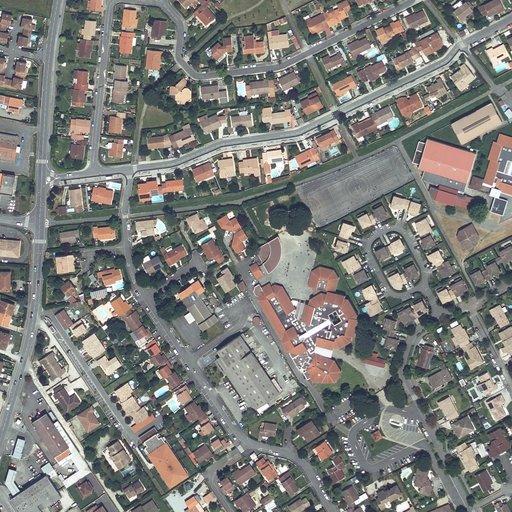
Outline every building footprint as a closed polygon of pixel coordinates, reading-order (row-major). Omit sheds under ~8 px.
[(91,0),(90,10),(102,11),(102,7),(101,7),(102,0),(91,0)] [(500,0),(492,0),(478,7),(485,17),(490,14),(490,15),(493,13),(504,8),(500,0)] [(325,12),(323,13),(330,26),(334,24),(333,23),(341,19),(347,16),(345,11),(349,10),(345,1),(337,4),(339,8),(329,13),(327,11),(325,12)] [(456,6),(452,8),(454,11),(460,19),(466,15),(473,9),(467,1),(463,4),(457,8),(456,6)] [(199,7),(193,13),(196,16),(198,14),(203,20),(202,21),(206,25),(216,16),(207,6),(202,10),(199,7)] [(136,10),(125,9),(123,26),(134,27),(135,19),(136,10)] [(409,16),(405,18),(411,29),(428,20),(423,10),(416,14),(410,17),(409,16)] [(322,13),(311,19),(311,20),(307,22),(312,33),(317,31),(324,27),(325,28),(330,26),(323,13),(322,13)] [(96,21),(85,20),(84,39),(91,40),(92,35),(94,35),(96,21)] [(166,21),(154,20),(152,37),(161,39),(161,34),(164,34),(164,28),(166,29),(166,21)] [(379,29),(376,31),(382,44),(386,43),(384,39),(391,36),(399,32),(404,31),(398,21),(394,23),(394,22),(385,26),(385,27),(380,30),(379,29)] [(1,30),(0,32),(0,40),(7,42),(10,32),(1,30)] [(133,34),(122,32),(122,36),(121,36),(120,40),(121,40),(121,46),(120,51),(131,53),(133,37),(133,34)] [(438,32),(415,43),(416,46),(418,51),(423,48),(425,54),(432,50),(430,46),(432,46),(433,47),(443,42),(438,32)] [(19,34),(17,44),(28,46),(30,36),(19,34)] [(272,37),(268,37),(270,48),(274,48),(274,47),(281,46),(281,47),(289,46),(287,34),(272,35),(272,37)] [(254,35),(244,36),(245,40),(246,45),(244,45),(244,50),(255,49),(255,51),(256,53),(265,52),(264,41),(257,42),(255,42),(254,39),(254,35)] [(214,52),(212,54),(217,59),(224,53),(223,52),(226,49),(226,51),(233,50),(231,37),(223,38),(224,45),(222,45),(219,42),(211,49),(214,52)] [(366,37),(349,46),(353,55),(371,46),(366,37)] [(84,39),(81,39),(79,57),(89,57),(90,51),(91,44),(92,44),(92,40),(91,40),(84,39)] [(494,50),(488,53),(493,63),(509,54),(504,44),(494,50)] [(412,50),(393,59),(397,68),(405,64),(406,65),(413,61),(412,59),(421,55),(418,51),(416,46),(411,48),(412,50)] [(163,51),(148,50),(146,68),(158,70),(158,65),(160,65),(161,56),(162,57),(163,51)] [(329,55),(321,59),(326,69),(344,60),(340,52),(337,53),(337,55),(330,58),(329,55)] [(4,74),(6,57),(0,56),(0,83),(4,84),(4,86),(22,88),(23,77),(25,77),(27,61),(17,60),(14,79),(5,78),(6,74),(4,74)] [(371,65),(359,70),(362,77),(368,74),(371,81),(379,77),(377,72),(379,72),(379,73),(387,69),(383,61),(372,66),(371,65)] [(461,68),(451,77),(460,89),(468,83),(475,77),(465,63),(460,67),(461,68)] [(127,66),(116,65),(115,79),(116,79),(115,84),(127,86),(128,81),(125,80),(127,66)] [(88,71),(78,70),(77,83),(75,83),(74,89),(85,90),(87,90),(88,84),(87,84),(88,71)] [(282,77),(278,79),(284,90),(300,82),(294,71),(289,74),(290,75),(283,79),(282,77)] [(352,75),(332,84),(338,96),(348,90),(347,89),(356,85),(352,75)] [(258,82),(253,82),(254,85),(250,85),(246,86),(246,91),(251,91),(251,94),(270,92),(270,95),(275,94),(273,80),(269,80),(268,78),(264,79),(264,81),(259,81),(259,82),(258,83),(258,82)] [(438,82),(427,87),(432,97),(435,95),(436,97),(447,92),(441,78),(437,80),(438,82)] [(176,86),(171,86),(171,94),(176,94),(176,98),(182,98),(181,100),(181,102),(186,103),(186,100),(190,96),(191,97),(191,93),(190,91),(191,90),(188,87),(186,87),(183,84),(185,82),(183,79),(177,84),(176,84),(176,86)] [(127,86),(115,84),(114,89),(113,89),(112,102),(123,103),(123,94),(124,90),(127,90),(127,86)] [(205,86),(201,87),(202,99),(220,96),(220,102),(228,101),(227,90),(219,91),(218,85),(212,86),(212,87),(205,88),(205,86)] [(85,90),(74,89),(73,101),(76,102),(76,106),(83,107),(83,102),(84,95),(85,90)] [(309,97),(301,101),(307,113),(316,109),(315,108),(322,104),(316,92),(309,96),(309,97)] [(23,100),(0,94),(0,102),(4,103),(4,101),(9,103),(8,109),(19,112),(20,106),(22,106),(23,100)] [(407,97),(402,99),(403,101),(398,103),(403,115),(410,112),(409,111),(412,109),(413,110),(423,105),(417,94),(410,97),(411,99),(408,100),(407,97)] [(491,102),(452,123),(462,143),(502,122),(491,102)] [(389,106),(371,114),(372,116),(377,125),(381,123),(381,121),(385,119),(394,115),(389,106)] [(272,111),(263,112),(264,121),(270,120),(272,120),(272,122),(273,123),(287,121),(292,120),(290,109),(285,110),(285,112),(272,113),(272,111)] [(251,114),(231,117),(233,126),(246,125),(253,124),(251,114)] [(199,119),(200,122),(202,126),(204,132),(210,130),(222,125),(221,123),(218,117),(217,115),(208,118),(207,115),(199,119)] [(122,117),(111,116),(110,123),(111,123),(111,127),(109,127),(109,132),(121,133),(122,117)] [(367,122),(353,128),(357,137),(378,128),(377,125),(372,116),(366,120),(367,122)] [(91,120),(76,119),(74,139),(79,139),(83,139),(83,135),(80,134),(80,131),(89,132),(91,120)] [(194,136),(190,127),(169,136),(172,144),(173,148),(178,146),(179,147),(182,145),(182,144),(187,142),(186,141),(188,140),(188,141),(192,140),(191,137),(194,136)] [(331,131),(316,138),(321,148),(334,141),(335,142),(340,140),(335,132),(332,133),(331,131)] [(19,136),(0,133),(0,157),(15,160),(19,136)] [(495,177),(498,177),(497,179),(497,186),(499,187),(498,190),(511,194),(511,137),(500,133),(497,142),(494,141),(488,159),(491,159),(486,175),(485,177),(494,180),(495,177)] [(169,136),(168,134),(163,136),(148,138),(149,148),(153,148),(153,147),(158,146),(158,147),(164,146),(164,144),(166,144),(167,146),(172,144),(169,136)] [(123,139),(115,138),(115,142),(113,142),(112,148),(112,156),(122,157),(123,139)] [(476,153),(428,138),(426,143),(419,141),(417,150),(424,152),(419,168),(425,170),(422,179),(440,185),(439,189),(431,186),(429,191),(433,199),(435,200),(454,204),(470,209),(474,198),(463,195),(476,153)] [(83,139),(79,139),(78,144),(72,143),(71,157),(83,159),(84,155),(82,155),(83,145),(86,145),(86,140),(83,139)] [(301,153),(295,156),(300,167),(320,158),(314,147),(306,150),(306,152),(302,154),(301,153)] [(267,152),(262,153),(263,159),(264,165),(265,172),(267,172),(270,172),(269,165),(269,163),(276,162),(277,165),(278,167),(283,166),(284,164),(284,161),(282,151),(275,152),(275,150),(267,151),(267,152)] [(223,159),(218,160),(221,177),(226,176),(226,172),(234,171),(233,158),(228,158),(228,160),(224,160),(223,159)] [(247,159),(243,160),(245,173),(254,171),(254,176),(259,175),(257,158),(252,159),(252,160),(247,161),(247,159)] [(198,167),(192,170),(197,181),(215,174),(210,162),(205,164),(205,166),(199,168),(198,167)] [(16,175),(0,172),(0,192),(13,194),(16,175)] [(473,182),(483,185),(485,177),(486,175),(476,172),(473,182)] [(144,183),(139,184),(140,200),(150,199),(149,194),(158,193),(157,187),(157,180),(148,181),(148,184),(144,185),(144,183)] [(167,183),(162,184),(162,186),(163,192),(184,189),(182,180),(167,181),(167,183)] [(97,192),(93,191),(91,200),(96,200),(96,199),(103,201),(103,202),(111,203),(113,191),(105,189),(105,192),(101,191),(102,187),(98,187),(98,188),(97,192)] [(80,188),(69,189),(71,205),(74,205),(75,212),(83,212),(80,188)] [(394,196),(392,205),(397,207),(397,206),(401,207),(405,208),(407,200),(394,196)] [(407,200),(405,208),(409,209),(413,210),(412,212),(418,213),(420,204),(407,200)] [(376,213),(372,215),(376,222),(380,220),(379,219),(383,217),(382,215),(386,213),(382,205),(376,209),(374,210),(376,213)] [(65,206),(58,207),(59,214),(66,214),(65,206)] [(376,222),(372,215),(369,216),(367,213),(365,214),(358,218),(362,225),(367,223),(368,225),(372,223),(372,224),(376,222)] [(189,215),(186,217),(191,226),(192,226),(195,233),(207,227),(205,221),(204,222),(201,223),(200,220),(197,214),(190,217),(189,215)] [(226,215),(217,220),(222,227),(224,227),(224,228),(233,230),(236,236),(235,237),(232,245),(237,252),(245,247),(241,241),(248,237),(244,231),(243,232),(239,224),(236,218),(229,221),(226,215)] [(429,224),(425,218),(416,223),(418,228),(420,231),(419,232),(421,235),(428,231),(432,230),(429,224)] [(154,220),(136,222),(137,231),(141,230),(142,235),(155,234),(154,220)] [(344,223),(340,236),(348,238),(349,234),(350,230),(352,231),(353,225),(344,223)] [(98,226),(93,227),(95,237),(99,237),(99,238),(115,237),(114,226),(98,228),(98,226)] [(458,236),(465,248),(477,242),(474,238),(478,236),(473,227),(469,226),(460,231),(462,235),(458,236)] [(78,230),(60,233),(61,242),(69,241),(76,240),(75,237),(79,237),(78,230)] [(423,243),(426,248),(435,243),(428,231),(421,235),(423,239),(425,242),(423,243)] [(280,239),(279,236),(270,241),(271,242),(271,243),(271,245),(272,246),(272,247),(272,248),(272,249),(272,250),(272,252),(272,253),(271,254),(271,255),(271,256),(270,257),(270,258),(269,259),(268,260),(268,261),(267,262),(266,263),(265,264),(264,264),(269,273),(270,272),(271,271),(273,270),(274,269),(275,268),(276,267),(277,265),(278,264),(279,263),(280,261),(281,260),(281,258),(282,257),(282,253),(282,252),(283,250),(283,248),(282,247),(282,245),(282,243),(281,242),(281,240),(280,239)] [(348,238),(340,236),(336,249),(345,251),(347,246),(346,246),(347,242),(348,238)] [(392,244),(389,246),(392,253),(396,251),(402,248),(404,247),(400,238),(391,243),(392,244)] [(216,245),(213,239),(202,245),(205,249),(210,259),(214,256),(216,259),(223,255),(221,252),(219,253),(215,246),(216,245)] [(20,244),(0,241),(0,254),(18,257),(20,244)] [(271,242),(270,241),(259,248),(257,253),(264,264),(265,264),(266,263),(267,262),(268,261),(268,260),(269,259),(270,258),(270,257),(271,256),(271,255),(271,254),(272,253),(272,252),(272,250),(272,249),(272,248),(272,247),(272,246),(271,245),(271,243),(271,242)] [(182,245),(164,255),(169,265),(172,263),(173,264),(176,262),(175,261),(180,258),(187,254),(182,245)] [(511,245),(506,249),(500,252),(502,256),(505,260),(506,263),(510,261),(510,260),(509,259),(511,257),(511,245)] [(385,247),(376,251),(381,260),(383,258),(389,255),(392,253),(389,246),(385,248),(385,247)] [(435,263),(437,266),(445,262),(438,250),(430,255),(432,260),(433,259),(435,263)] [(73,254),(57,256),(58,272),(75,270),(73,254)] [(358,264),(357,260),(354,255),(344,260),(348,267),(351,273),(354,271),(362,267),(360,263),(359,263),(358,264)] [(158,256),(143,263),(149,275),(152,273),(151,272),(157,269),(164,265),(158,256)] [(444,277),(454,272),(451,266),(448,260),(445,262),(437,266),(439,270),(440,269),(442,272),(444,277)] [(486,271),(490,278),(493,276),(492,275),(492,274),(495,272),(496,273),(501,270),(497,264),(496,262),(490,265),(487,266),(489,269),(486,271)] [(268,282),(263,283),(259,294),(284,340),(290,351),(301,369),(307,368),(310,379),(320,378),(329,381),(336,380),(342,375),(343,368),(333,357),(317,353),(315,350),(317,344),(335,348),(347,346),(353,338),(358,329),(360,317),(358,310),(351,297),(345,292),(335,290),(339,277),(335,267),(320,263),(312,268),(309,285),(315,287),(320,288),(319,294),(316,296),(312,298),(307,303),(303,320),(297,319),(295,315),(297,309),(283,285),(274,282),(268,282)] [(407,281),(411,279),(410,278),(414,276),(413,274),(418,272),(414,264),(407,268),(405,269),(407,272),(403,274),(407,281)] [(259,266),(252,270),(258,279),(264,275),(259,266)] [(228,267),(222,271),(224,274),(218,277),(227,291),(236,285),(232,278),(228,271),(230,270),(228,267)] [(362,267),(354,271),(356,274),(359,279),(361,282),(369,278),(367,273),(365,269),(363,270),(362,267)] [(106,270),(97,272),(98,277),(103,276),(105,283),(115,280),(122,279),(119,268),(115,270),(110,271),(106,272),(106,270)] [(490,278),(486,271),(482,272),(481,270),(479,271),(472,274),(476,282),(481,280),(482,281),(485,279),(486,280),(490,278)] [(11,272),(0,272),(0,278),(0,290),(10,291),(10,280),(11,280),(11,272)] [(396,273),(389,277),(394,285),(398,282),(399,284),(403,282),(403,283),(407,281),(403,274),(400,276),(398,272),(396,273)] [(237,283),(241,290),(246,287),(243,280),(237,283)] [(450,286),(452,290),(456,297),(460,295),(459,294),(462,292),(467,289),(462,280),(456,283),(450,286)] [(69,281),(61,287),(67,294),(63,297),(66,300),(68,299),(71,303),(78,301),(73,295),(77,292),(75,290),(76,289),(69,281)] [(198,281),(179,293),(182,298),(195,289),(198,294),(202,291),(204,290),(198,281)] [(375,289),(373,285),(364,289),(366,292),(369,298),(370,301),(378,297),(376,294),(377,293),(375,289)] [(106,287),(91,291),(92,298),(108,294),(106,287)] [(452,297),(452,298),(452,299),(456,297),(452,290),(449,291),(447,288),(445,289),(438,293),(442,300),(447,298),(448,299),(452,297)] [(195,289),(182,298),(188,306),(201,297),(202,299),(206,297),(202,291),(198,294),(195,289)] [(120,296),(111,302),(120,315),(130,308),(126,301),(124,302),(120,296)] [(201,297),(188,306),(194,314),(206,306),(202,299),(201,297)] [(373,315),(383,310),(380,305),(378,302),(379,301),(380,301),(378,297),(370,301),(367,303),(370,309),(373,315)] [(15,305),(2,301),(0,308),(0,311),(11,316),(15,305)] [(297,309),(295,315),(297,319),(303,320),(307,303),(299,301),(297,309)] [(416,309),(413,310),(416,317),(420,316),(420,315),(419,314),(423,312),(422,311),(427,308),(423,301),(416,304),(414,305),(416,309)] [(206,306),(194,314),(200,324),(213,315),(215,314),(208,304),(206,306)] [(500,304),(492,309),(495,316),(501,327),(510,323),(500,304)] [(413,319),(416,317),(413,310),(411,307),(405,310),(399,313),(400,316),(403,321),(404,323),(409,320),(412,318),(413,319)] [(136,310),(125,318),(133,331),(143,325),(139,319),(141,317),(136,310)] [(11,316),(0,311),(0,326),(5,329),(7,325),(8,325),(11,316)] [(213,315),(200,324),(203,329),(218,319),(215,314),(213,315)] [(396,325),(401,322),(398,317),(393,319),(397,321),(396,325)] [(388,328),(387,332),(394,334),(396,330),(394,330),(393,329),(394,326),(396,326),(396,325),(397,321),(393,319),(388,318),(386,325),(385,327),(388,328)] [(90,323),(70,337),(78,349),(99,335),(90,323)] [(463,347),(470,343),(468,339),(470,338),(466,331),(465,332),(463,328),(461,324),(452,329),(461,345),(462,347),(463,347)] [(143,325),(133,331),(139,339),(144,336),(145,339),(152,335),(150,332),(148,328),(146,329),(143,325)] [(511,327),(511,326),(500,332),(503,338),(504,337),(505,340),(504,340),(507,346),(502,348),(505,352),(511,348),(511,327)] [(10,334),(0,330),(0,346),(6,349),(10,334)] [(394,334),(387,332),(386,336),(387,336),(389,337),(386,346),(395,348),(396,344),(398,344),(399,340),(393,338),(394,334)] [(241,333),(217,350),(222,356),(223,358),(219,361),(232,380),(236,377),(246,393),(257,407),(281,392),(241,333)] [(155,339),(148,343),(150,346),(148,348),(152,356),(159,351),(161,350),(158,346),(156,343),(157,342),(155,339)] [(470,343),(463,347),(465,351),(468,350),(472,358),(467,360),(471,368),(484,362),(481,356),(479,357),(478,355),(480,354),(475,346),(474,346),(472,342),(470,343)] [(335,348),(317,344),(315,350),(317,353),(333,357),(335,348)] [(433,351),(434,347),(426,345),(425,349),(424,348),(419,365),(429,367),(434,351),(433,351)] [(152,356),(150,357),(156,366),(160,363),(167,358),(164,355),(162,357),(159,351),(152,356)] [(63,368),(54,355),(53,356),(51,354),(53,353),(52,352),(39,361),(40,361),(41,360),(43,363),(41,364),(50,377),(51,376),(53,378),(51,379),(52,380),(65,371),(64,370),(63,371),(61,369),(63,368)] [(387,360),(363,353),(362,357),(386,363),(387,360)] [(106,356),(97,362),(99,365),(101,364),(107,372),(113,368),(115,370),(121,365),(116,357),(109,361),(106,356)] [(163,367),(159,370),(164,378),(167,376),(173,372),(169,367),(172,366),(169,363),(163,367)] [(447,368),(429,377),(435,388),(444,383),(442,381),(452,376),(447,368)] [(173,372),(167,376),(171,383),(174,387),(183,380),(181,377),(180,378),(178,375),(175,371),(173,372)] [(484,390),(486,394),(498,388),(496,384),(494,384),(493,385),(490,379),(491,378),(487,372),(479,376),(482,383),(481,383),(485,390),(484,390)] [(246,393),(236,377),(232,380),(242,396),(246,393)] [(132,388),(127,382),(115,391),(117,394),(118,394),(119,395),(121,398),(120,399),(122,402),(121,403),(123,406),(125,408),(126,409),(128,413),(129,412),(131,415),(132,414),(135,417),(136,419),(135,420),(137,423),(150,415),(145,409),(144,410),(142,408),(141,408),(138,404),(136,400),(133,397),(130,393),(131,392),(130,390),(132,388)] [(181,392),(177,395),(182,404),(192,397),(189,393),(191,391),(188,388),(186,384),(179,389),(181,392)] [(64,388),(62,385),(54,390),(56,393),(64,388)] [(68,411),(81,403),(76,395),(71,398),(64,388),(56,393),(55,394),(58,399),(59,398),(68,411)] [(499,419),(506,415),(503,408),(501,408),(500,405),(501,404),(505,402),(502,395),(487,402),(493,414),(496,413),(499,419)] [(448,416),(450,420),(459,415),(449,396),(440,402),(443,407),(447,416),(448,416)] [(299,399),(282,410),(286,415),(289,413),(291,416),(298,411),(305,407),(299,399)] [(194,401),(185,408),(194,421),(199,417),(201,421),(208,417),(200,406),(198,407),(194,401)] [(76,414),(88,432),(101,424),(93,412),(96,410),(92,404),(76,414)] [(47,412),(42,415),(37,415),(36,419),(35,427),(45,442),(47,441),(51,448),(49,449),(58,462),(70,453),(73,452),(70,446),(74,443),(59,421),(54,424),(47,412)] [(468,416),(451,424),(453,429),(455,428),(457,431),(458,430),(459,432),(459,434),(460,437),(467,433),(467,432),(467,431),(470,429),(470,428),(473,426),(468,416)] [(201,421),(201,422),(203,425),(201,426),(203,430),(199,432),(202,436),(214,428),(209,421),(210,420),(208,417),(201,421)] [(312,420),(298,429),(302,435),(304,434),(307,439),(315,434),(316,435),(320,433),(312,420)] [(260,428),(259,435),(263,435),(264,434),(269,435),(275,435),(277,424),(265,423),(264,429),(260,428)] [(155,428),(139,437),(168,487),(188,476),(164,434),(160,437),(155,428)] [(511,447),(500,428),(498,429),(499,431),(493,434),(492,432),(488,434),(493,443),(492,444),(489,446),(491,450),(494,455),(494,456),(501,452),(501,451),(503,450),(503,451),(511,447)] [(379,430),(372,434),(376,440),(382,437),(379,430)] [(18,438),(13,457),(20,459),(25,441),(18,438)] [(219,438),(212,443),(217,451),(221,448),(224,446),(225,447),(228,445),(227,443),(224,438),(220,441),(219,438)] [(118,441),(108,448),(112,453),(116,460),(114,461),(119,468),(128,462),(124,455),(126,454),(118,441)] [(325,441),(316,447),(324,459),(333,452),(325,441)] [(464,458),(462,459),(467,468),(469,467),(477,463),(473,456),(470,451),(473,450),(471,446),(468,447),(465,442),(456,447),(459,452),(461,451),(464,458)] [(88,465),(74,443),(70,446),(73,452),(70,453),(81,469),(88,465)] [(483,443),(478,445),(482,455),(487,453),(483,443)] [(206,444),(193,452),(200,461),(206,458),(207,460),(214,455),(206,444)] [(316,447),(313,449),(317,454),(318,453),(322,460),(324,459),(316,447)] [(337,465),(328,470),(332,476),(330,477),(332,479),(333,478),(335,482),(344,477),(339,469),(345,465),(340,455),(333,460),(337,465)] [(5,482),(14,496),(21,491),(15,481),(21,459),(20,459),(13,457),(5,482)] [(268,460),(260,466),(265,474),(269,480),(278,474),(274,468),(271,464),(268,460)] [(42,467),(47,474),(54,469),(50,462),(42,467)] [(479,468),(477,463),(469,467),(471,472),(479,468)] [(239,468),(232,473),(240,485),(255,474),(249,464),(241,470),(239,468)] [(92,471),(88,465),(81,469),(63,482),(67,488),(76,482),(84,477),(92,471)] [(429,474),(418,470),(417,475),(419,476),(417,482),(418,486),(422,487),(420,492),(429,495),(433,486),(429,485),(428,482),(430,479),(427,478),(429,474)] [(486,470),(476,475),(480,483),(481,482),(481,484),(484,491),(492,488),(490,484),(493,483),(486,470)] [(289,471),(279,478),(290,495),(299,489),(295,483),(290,476),(291,475),(289,471)] [(14,496),(11,498),(19,511),(42,511),(41,510),(61,496),(47,474),(43,477),(36,481),(21,491),(14,496)] [(228,476),(221,481),(224,486),(221,488),(225,495),(228,492),(226,489),(233,484),(228,476)] [(88,483),(84,477),(76,482),(79,486),(77,488),(82,496),(85,494),(87,496),(92,493),(90,491),(94,488),(90,484),(89,485),(88,483)] [(145,489),(140,480),(133,485),(132,483),(130,485),(127,481),(121,485),(124,490),(125,490),(127,492),(130,497),(134,494),(137,492),(138,493),(145,489)] [(376,499),(381,509),(385,506),(383,502),(389,499),(390,500),(402,494),(397,485),(385,491),(384,490),(379,493),(378,495),(379,498),(376,499)] [(353,486),(343,491),(346,496),(350,503),(348,504),(350,508),(353,506),(357,504),(355,501),(360,498),(353,486)] [(212,492),(204,498),(207,503),(215,497),(212,492)] [(246,493),(238,498),(234,501),(239,507),(240,506),(244,511),(246,511),(256,505),(247,492),(246,493)] [(271,495),(262,501),(265,505),(274,499),(271,495)] [(198,502),(194,496),(185,502),(189,508),(198,502)] [(301,498),(289,507),(292,511),(298,511),(300,511),(311,504),(306,497),(302,500),(301,498)] [(415,511),(411,499),(394,505),(396,511),(415,511)] [(154,511),(159,509),(152,500),(142,507),(135,511),(154,511)] [(198,502),(189,508),(185,511),(207,511),(207,510),(204,511),(198,502)] [(509,511),(505,504),(502,505),(501,502),(495,505),(498,511),(509,511)]
